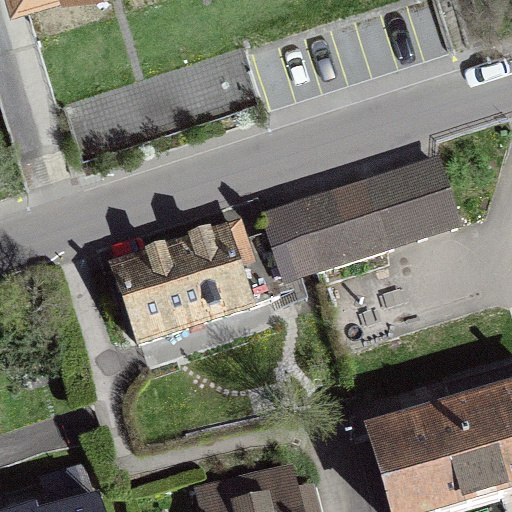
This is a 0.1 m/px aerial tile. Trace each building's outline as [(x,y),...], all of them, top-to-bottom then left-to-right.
[(62,105),(84,172),(264,113),(243,46),(62,105)] [(298,214),(305,237),(317,274),(457,230),(436,165),(297,210),(298,214)] [(305,237),(298,214),(266,225),(285,285),(317,274),(305,237)] [(113,270),(138,346),(278,299),(254,223),(236,229),(113,270)] [(370,434),(391,511),(461,511),(511,497),(511,394),(409,426),(408,423),(370,434)] [(99,511),(97,507),(93,508),(82,469),(41,482),(50,511),(35,511),(33,511),(99,511)] [(200,494),(203,511),(313,511),(308,488),(292,492),(287,473),(200,494)]
